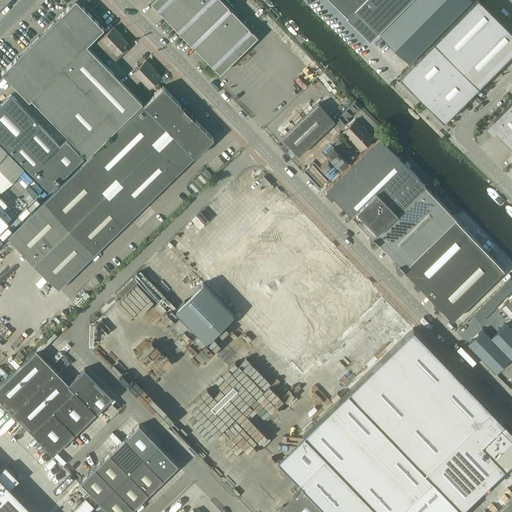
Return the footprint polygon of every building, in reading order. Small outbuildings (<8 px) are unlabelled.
[(76,0),(75,0),(2,71),(30,100),(32,98),(53,119),(84,89),(63,67),(87,44),(103,28),(76,0)] [(220,72),(244,49),(258,35),(223,0),(152,0),(151,1),(220,72)] [(370,39),(408,0),(332,0),(348,15),(347,16),(370,39)] [(407,4),(380,32),(409,62),(470,0),(408,0),(406,3),(407,4)] [(475,0),(400,76),(444,121),(511,52),(511,31),(480,0),(475,0)] [(114,61),(127,48),(125,45),(128,42),(114,26),(97,43),(114,61)] [(84,89),(53,119),(87,155),(143,102),(87,44),(63,67),(84,89)] [(149,87),(160,75),(146,60),(130,76),(136,83),(141,79),(149,87)] [(195,156),(213,137),(163,86),(144,104),(145,104),(8,236),(59,288),(195,155),(195,156)] [(60,144),(11,94),(0,104),(0,140),(49,190),(84,157),(65,139),(60,144)] [(486,127),(493,134),(496,131),(511,147),(511,101),(489,124),(486,127)] [(298,155),(335,120),(319,102),(282,137),(298,155)] [(361,148),(373,137),(356,119),(344,130),(361,148)] [(351,214),(404,162),(380,136),(326,188),(327,189),(325,191),(332,198),(334,196),(351,214)] [(0,190),(24,167),(0,142),(0,190)] [(400,269),(455,216),(404,162),(351,214),(373,236),(370,239),(375,244),(378,241),(387,250),(400,263),(396,266),(400,269)] [(289,197),(210,273),(268,335),(261,342),(286,367),(293,360),(302,368),(380,293),(289,197)] [(455,216),(400,269),(401,271),(404,268),(416,281),(414,283),(419,288),(421,286),(436,302),(434,304),(439,309),(441,307),(452,319),(505,269),(456,218),(457,217),(455,216)] [(203,283),(176,309),(206,341),(234,314),(203,283)] [(490,297),(473,313),(480,321),(497,305),(490,297)] [(483,329),(468,344),(496,373),(511,357),(511,330),(505,323),(491,337),(483,329)] [(324,455),(298,481),(303,486),(328,511),(396,511),(432,478),(461,509),(504,467),(505,468),(511,461),(511,428),(504,421),(413,328),(303,434),(324,455)] [(36,350),(0,385),(0,399),(11,411),(54,369),(36,350)] [(84,368),(69,383),(75,390),(96,412),(112,397),(91,375),(84,368)] [(54,369),(11,411),(32,432),(53,411),(75,390),(69,383),(54,369)] [(75,390),(53,411),(74,433),(96,412),(75,390)] [(53,411),(32,432),(53,454),(74,433),(53,411)] [(144,459),(159,445),(139,424),(124,439),(144,459)] [(129,473),(144,459),(124,439),(110,453),(129,473)] [(144,459),(163,479),(178,465),(159,445),(144,459)] [(95,467),(114,487),(129,473),(110,453),(95,467)] [(149,493),(163,479),(144,459),(129,473),(149,493)] [(0,511),(35,511),(11,487),(20,479),(6,464),(0,469),(0,511)] [(100,501),(114,487),(95,467),(80,481),(100,501)] [(134,507),(149,493),(129,473),(114,487),(134,507)] [(276,511),(328,511),(303,486),(276,511)] [(109,511),(129,511),(134,507),(114,487),(100,501),(109,511)]
